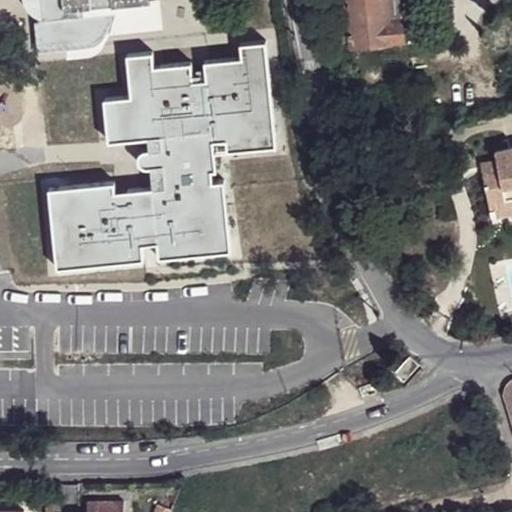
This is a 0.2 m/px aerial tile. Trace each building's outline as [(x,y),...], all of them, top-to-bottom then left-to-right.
[(39,0),(41,15),(114,10),(114,2),(131,0),(39,0)] [(386,22),(384,0),(343,0),(349,48),(400,42),(398,21),(386,22)] [(398,0),(384,0),(386,22),(398,21),(401,20),(398,0)] [(233,19),(173,26),(190,185),(215,182),(217,196),(253,192),(233,19)] [(493,197),(511,193),(511,142),(500,144),(501,154),(503,164),(488,167),(493,197)] [(197,260),(196,226),(176,226),(176,214),(47,218),(46,194),(69,192),(67,149),(22,151),(23,193),(0,194),(0,246),(47,245),(46,264),(197,260)] [(503,164),(501,154),(485,156),(488,167),(503,164)] [(411,172),(402,174),(401,175),(400,180),(403,184),(408,186),(414,184),(428,181),(426,166),(411,168),(411,172)] [(511,193),(493,197),(495,212),(506,210),(508,221),(511,220),(511,193)] [(403,376),(418,362),(410,354),(395,369),(403,376)] [(96,511),(97,498),(86,498),(86,511),(96,511)] [(121,511),(121,499),(97,498),(96,511),(121,511)] [(169,511),(171,508),(156,502),(151,511),(169,511)]
